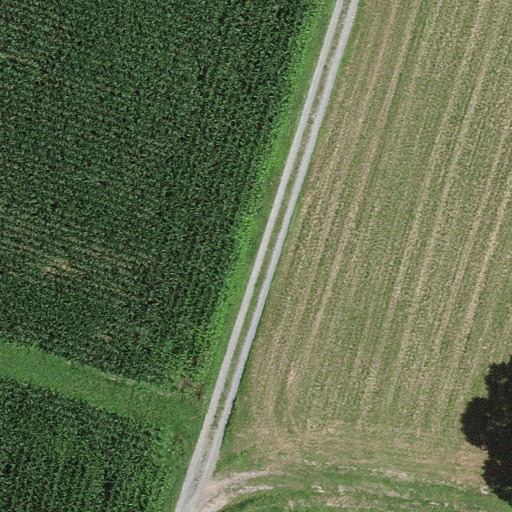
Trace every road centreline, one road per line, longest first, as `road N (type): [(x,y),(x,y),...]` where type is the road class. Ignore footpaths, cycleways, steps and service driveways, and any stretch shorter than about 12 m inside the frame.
road 1 (track): [(186,511),(345,0)]
road 2 (track): [(511,511),(265,481),(188,511)]
